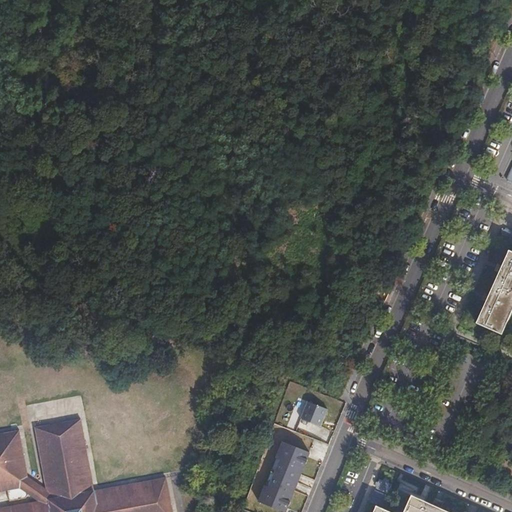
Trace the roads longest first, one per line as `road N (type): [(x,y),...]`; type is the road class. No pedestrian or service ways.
road 1 (residential): [(344,437),(460,174)]
road 2 (residential): [(378,451),(511,510)]
road 3 (residential): [(460,174),(511,51)]
